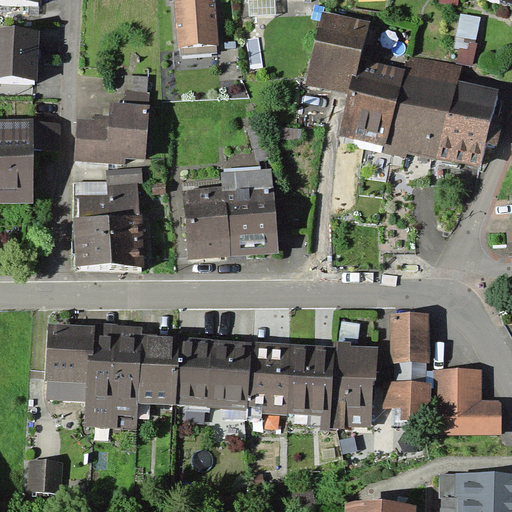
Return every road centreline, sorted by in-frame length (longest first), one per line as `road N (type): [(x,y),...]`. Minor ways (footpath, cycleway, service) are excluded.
road 1 (residential): [(0,293),(449,292)]
road 2 (unknown): [(511,457),(296,511)]
road 3 (residential): [(449,292),(511,135)]
